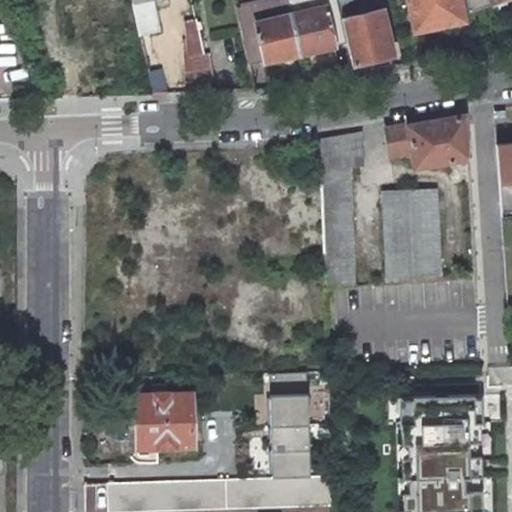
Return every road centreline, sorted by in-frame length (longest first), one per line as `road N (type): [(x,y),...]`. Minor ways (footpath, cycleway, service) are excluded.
road 1 (residential): [(511,74),(278,114),(40,128)]
road 2 (residential): [(40,128),(43,511)]
